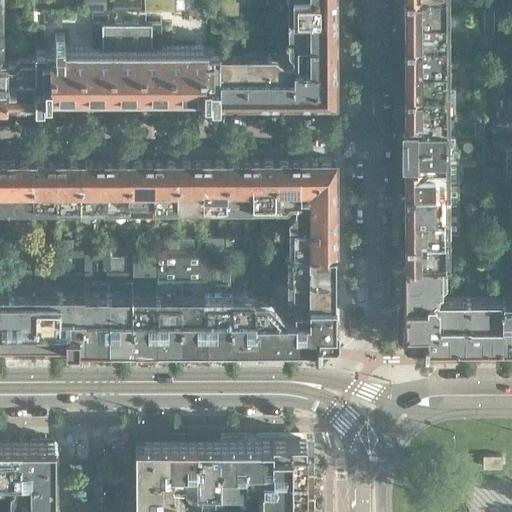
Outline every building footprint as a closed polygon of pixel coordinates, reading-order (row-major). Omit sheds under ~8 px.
[(334,14),(333,0),(291,0),(291,14),(334,14)] [(443,4),(443,0),(403,0),(404,14),(447,14),(447,4),(443,4)] [(334,97),(334,14),(291,14),(291,60),(293,60),(293,97),(334,97)] [(443,39),(443,24),(447,24),(447,14),(404,14),(404,38),(443,39)] [(219,98),(219,56),(219,45),(151,45),(151,20),(102,20),(102,45),(34,46),(34,53),(34,98),(37,98),(39,101),(44,101),(49,92),(50,92),(51,91),(53,90),(201,90),(202,90),(203,91),(204,92),(209,100),(214,100),(216,98),(219,98)] [(444,53),(443,39),(404,38),(404,63),(448,63),(448,53),(444,53)] [(34,98),(34,53),(16,53),(14,55),(8,55),(6,58),(6,72),(6,98),(34,98)] [(293,97),(293,60),(291,60),(284,60),(279,55),(269,56),(269,97),(293,97)] [(244,98),(244,56),(219,56),(219,98),(244,98)] [(269,97),(269,56),(244,56),(244,98),(269,97)] [(444,87),(444,73),(448,73),(448,63),(404,63),(404,87),(444,87)] [(444,101),(444,87),(404,87),(404,112),(448,112),(448,101),(444,101)] [(444,134),(444,120),(448,120),(448,112),(404,112),(404,135),(444,134)] [(444,149),(444,134),(404,135),(404,159),(448,159),(448,149),(444,149)] [(128,200),(128,157),(104,158),(104,200),(128,200)] [(153,199),(153,157),(128,157),(128,200),(153,199)] [(177,199),(177,157),(153,157),(153,199),(177,199)] [(201,199),(201,157),(177,157),(177,199),(201,199)] [(226,199),(226,157),(201,157),(201,199),(226,199)] [(250,199),(250,157),(226,157),(226,199),(250,199)] [(275,199),(275,157),(250,157),(250,199),(275,199)] [(334,222),(334,157),(300,157),(300,199),(295,199),(295,204),(291,209),(270,209),(270,223),(291,223),(334,222)] [(300,199),(300,157),(275,157),(275,199),(295,199),(300,199)] [(494,172),(494,157),(483,157),(483,172),(494,172)] [(32,200),(31,158),(6,158),(7,200),(32,200)] [(55,200),(55,158),(31,158),(32,200),(55,200)] [(80,200),(80,158),(55,158),(55,200),(80,200)] [(104,200),(104,158),(80,158),(80,200),(104,200)] [(444,183),(444,169),(448,169),(448,159),(404,159),(404,183),(444,183)] [(444,198),(444,183),(404,183),(404,208),(448,208),(448,198),(444,198)] [(444,232),(444,218),(448,218),(448,208),(404,208),(404,232),(444,232)] [(334,247),(334,222),(291,223),(292,247),(334,247)] [(444,246),(444,232),(404,232),(404,257),(441,257),(449,257),(448,246),(444,246)] [(59,256),(59,247),(35,247),(35,256),(59,256)] [(182,338),(181,247),(157,247),(157,294),(157,338),(182,338)] [(206,337),(205,247),(181,247),(182,338),(206,337)] [(230,337),(230,293),(230,247),(205,247),(206,337),(230,337)] [(334,275),(334,247),(292,247),(292,275),(334,275)] [(441,282),(441,257),(404,257),(404,293),(433,293),(437,288),(437,282),(441,282)] [(335,304),(334,275),(292,275),(292,293),(296,296),(296,304),(335,304)] [(0,337),(11,338),(11,292),(0,292),(0,337)] [(35,338),(35,292),(11,292),(11,338),(35,338)] [(60,338),(60,292),(35,292),(35,338),(60,338)] [(84,338),(84,294),(84,292),(60,292),(60,338),(84,338)] [(254,337),(254,296),(254,293),(230,293),(230,337),(254,337)] [(437,337),(437,298),(433,293),(404,293),(405,337),(437,337)] [(108,338),(108,294),(84,294),(84,338),(108,338)] [(133,338),(133,294),(108,294),(108,338),(133,338)] [(157,338),(157,294),(133,294),(133,338),(157,338)] [(296,337),(296,309),(283,309),(272,296),(254,296),(254,337),(296,337)] [(511,336),(511,296),(500,297),(500,337),(511,336)] [(468,337),(468,297),(437,297),(437,298),(437,337),(468,337)] [(500,337),(500,297),(468,297),(468,337),(500,337)] [(335,337),(335,304),(296,304),(296,309),(296,337),(335,337)] [(437,449),(437,433),(421,433),(421,449),(437,449)] [(18,473),(18,438),(0,437),(0,483),(2,482),(2,473),(11,473),(18,473)] [(169,468),(168,437),(134,437),(135,468),(169,468)] [(195,481),(195,437),(168,437),(169,468),(172,468),(172,476),(173,476),(179,476),(181,479),(188,479),(189,481),(195,481)] [(220,481),(219,437),(195,437),(195,481),(220,481)] [(244,479),(244,437),(219,437),(220,481),(220,494),(238,494),(238,493),(244,481),(244,479)] [(271,467),(271,437),(244,437),(244,479),(261,479),(262,479),(262,467),(271,467)] [(305,467),(305,437),(271,437),(271,467),(305,467)] [(55,472),(55,438),(18,438),(18,473),(55,472)] [(501,453),(483,453),(483,466),(502,465),(501,453)] [(305,492),(305,467),(271,467),(262,467),(262,479),(261,479),(261,492),(305,492)] [(173,484),(173,476),(172,476),(172,468),(169,468),(135,468),(135,492),(176,492),(176,486),(173,484)] [(55,500),(55,472),(18,473),(11,473),(11,493),(7,496),(7,500),(55,500)] [(179,511),(180,495),(179,495),(176,492),(135,492),(134,511),(179,511)] [(305,511),(305,492),(261,492),(261,511),(305,511)] [(54,511),(55,500),(7,500),(7,511),(54,511)]
